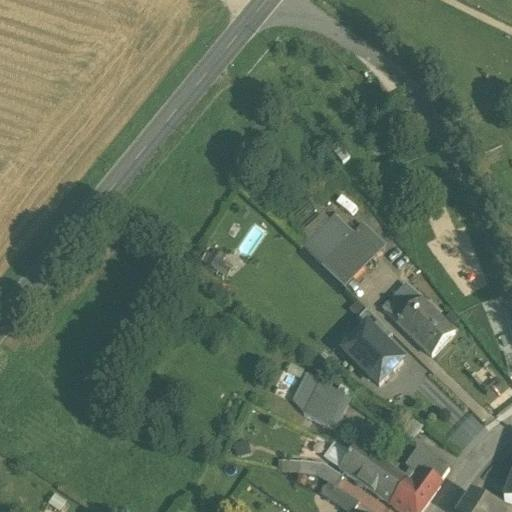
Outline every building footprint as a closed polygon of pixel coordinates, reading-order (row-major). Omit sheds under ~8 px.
[(335,221),(303,251),(321,268),(353,239),(335,221)] [(353,239),(321,268),(341,288),(382,249),(363,229),(353,239)] [(406,290),(383,313),(398,327),(420,304),(406,290)] [(420,304),(398,327),(432,360),(455,336),(421,303),(420,304)] [(368,331),(384,347),(392,338),(366,314),(358,322),(368,331)] [(380,389),(403,365),(384,347),(368,331),(344,355),(380,389)] [(276,389),(288,395),(300,370),(288,364),(276,389)] [(350,404),(320,387),(303,418),(333,435),(350,404)] [(453,432),(461,442),(482,426),(474,416),(453,432)] [(248,445),(236,448),(239,460),(251,457),(248,445)] [(449,473),(419,451),(406,469),(411,472),(403,484),(406,486),(414,492),(424,477),(439,487),(449,473)] [(380,468),(355,452),(340,473),(364,489),(380,468)] [(316,478),(322,468),(280,464),(279,474),(316,478)] [(343,481),(322,468),(316,478),(329,487),(336,491),(343,481)] [(403,484),(380,468),(364,489),(390,508),(391,507),(406,486),(403,484)] [(424,477),(414,492),(406,486),(391,507),(397,511),(422,511),(440,488),(439,487),(424,477)] [(336,491),(329,487),(320,500),(339,511),(356,511),(360,506),(336,491)] [(494,511),(472,497),(461,511),(494,511)]
